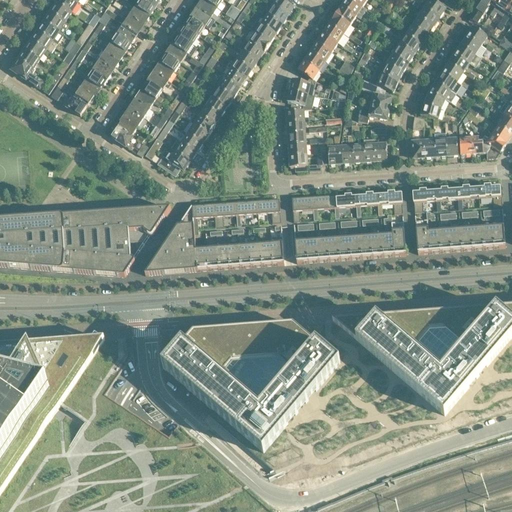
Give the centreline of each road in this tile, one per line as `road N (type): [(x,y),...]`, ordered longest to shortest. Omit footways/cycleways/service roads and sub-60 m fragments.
road 1 (secondary): [(0,312),(511,278)]
road 2 (secondary): [(511,268),(0,300)]
road 3 (residential): [(95,137),(174,188),(190,187),(269,80)]
road 4 (residential): [(405,174),(278,183),(269,80)]
road 5 (residential): [(405,174),(403,109),(471,0)]
road 6 (residential): [(95,137),(183,0)]
